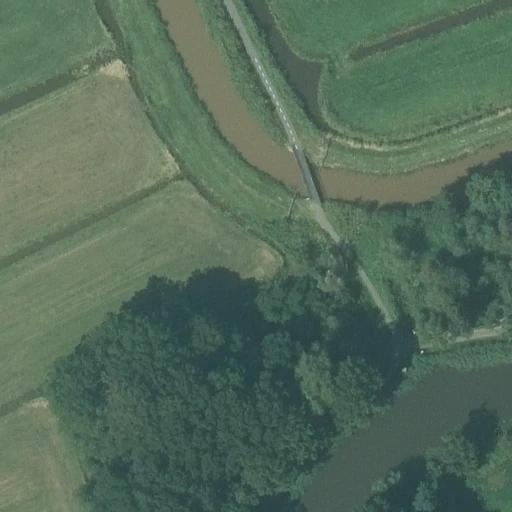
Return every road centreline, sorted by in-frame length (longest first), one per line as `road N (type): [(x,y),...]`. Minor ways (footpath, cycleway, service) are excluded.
road 1 (track): [(320,219),(225,160),(193,118),(138,0)]
road 2 (track): [(511,123),(399,161),(351,161),(293,137)]
